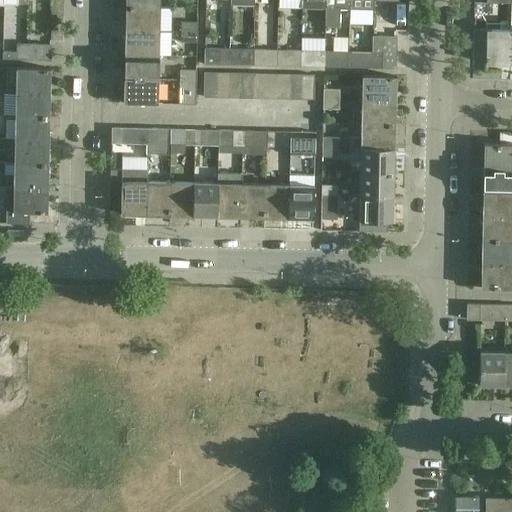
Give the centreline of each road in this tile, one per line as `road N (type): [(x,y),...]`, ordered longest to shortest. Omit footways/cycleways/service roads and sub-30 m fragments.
road 1 (residential): [(435,265),(79,256)]
road 2 (residential): [(79,256),(84,0)]
road 3 (residential): [(511,431),(431,429),(435,265)]
road 4 (unknown): [(82,111),(286,117)]
road 5 (residential): [(435,265),(439,99)]
